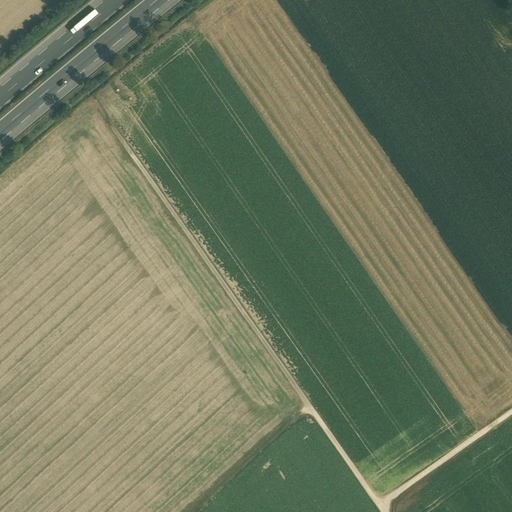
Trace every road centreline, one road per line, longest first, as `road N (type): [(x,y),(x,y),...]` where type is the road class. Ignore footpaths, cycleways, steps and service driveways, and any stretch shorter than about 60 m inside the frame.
road 1 (track): [(390,511),(109,130)]
road 2 (motorway): [(0,132),(157,0)]
road 3 (motorway): [(117,0),(0,99)]
road 4 (track): [(386,506),(511,418)]
road 5 (track): [(202,511),(315,410)]
